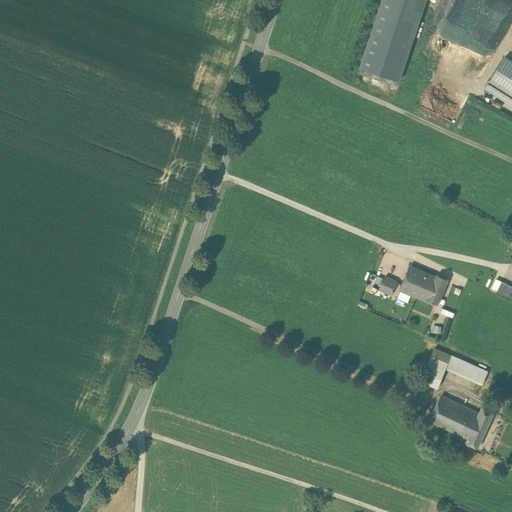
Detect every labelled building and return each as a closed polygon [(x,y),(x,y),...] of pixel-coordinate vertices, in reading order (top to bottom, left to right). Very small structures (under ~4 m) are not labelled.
[(398,80),(424,0),(381,0),(359,68),(398,80)] [(511,61),(505,56),(487,84),(511,99),(511,61)] [(511,99),(487,84),(485,88),(511,105),(511,99)] [(436,277),(410,267),(400,289),(425,299),(438,304),(448,279),(437,274),(436,277)] [(397,282),(385,276),(379,289),(391,294),(397,282)] [(511,286),(502,281),(497,291),(511,298),(511,286)] [(487,370),(434,346),(420,379),(437,386),(447,364),(483,380),(487,370)] [(475,410),(443,395),(431,420),(463,435),(475,410)] [(480,412),(475,410),(463,435),(468,437),(467,440),(479,446),(495,411),(483,406),(480,412)]
